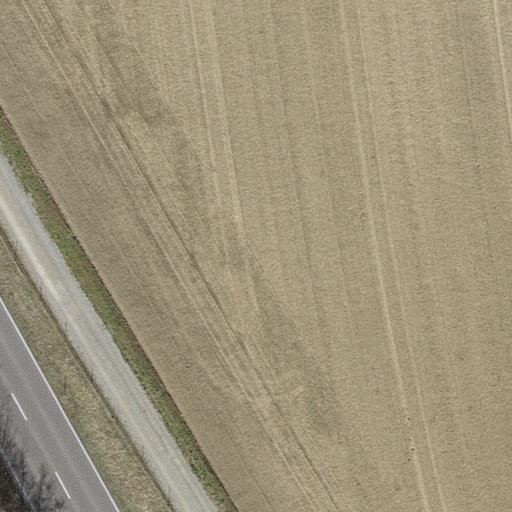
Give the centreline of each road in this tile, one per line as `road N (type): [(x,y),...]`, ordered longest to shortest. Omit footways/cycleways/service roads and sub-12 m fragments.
road 1 (track): [(0,169),(207,511)]
road 2 (secondary): [(0,371),(78,511)]
